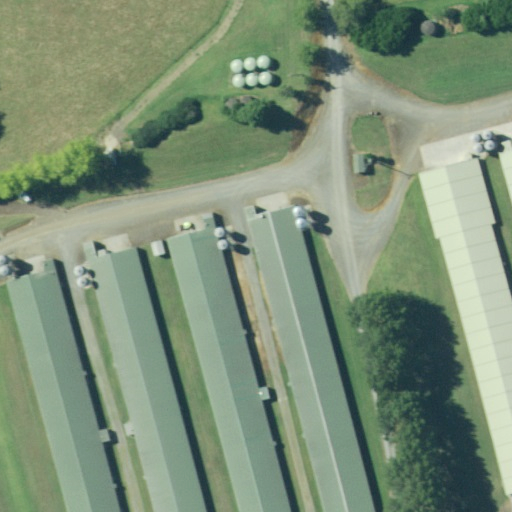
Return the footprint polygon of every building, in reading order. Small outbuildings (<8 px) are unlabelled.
[(511,134),(489,141),(511,223),(511,134)] [(415,160),(500,482),(511,478),(511,313),(468,146),(415,160)] [(242,212),(330,511),(377,511),(286,199),(242,212)] [(164,233),(241,511),(296,511),(215,219),(164,233)] [(79,250),(146,511),(199,511),(129,237),(79,250)] [(2,271),(65,511),(117,511),(51,258),(2,271)]
